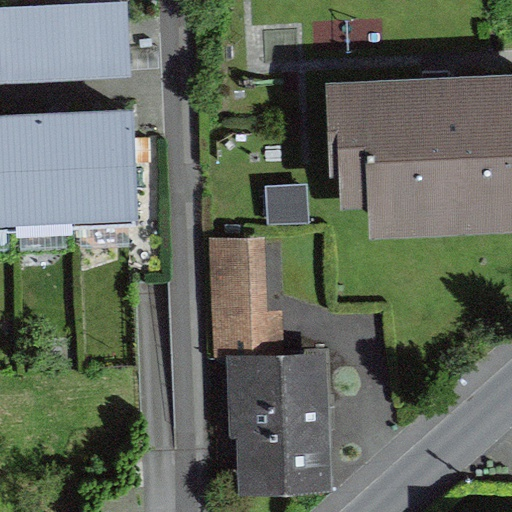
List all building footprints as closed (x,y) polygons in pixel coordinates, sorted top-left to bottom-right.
[(69,18),(72,76),(126,74),(125,15),(69,18)] [(6,21),(9,78),(72,76),(69,18),(6,21)] [(0,78),(9,78),(6,21),(0,21),(0,78)] [(511,85),(336,99),(344,207),(375,204),(378,244),(511,234),(511,85)] [(76,121),(82,228),(138,226),(132,118),(76,121)] [(13,124),(18,231),(82,228),(76,121),(13,124)] [(0,232),(18,231),(13,124),(0,124),(0,232)] [(302,190),(274,190),(275,213),(303,212),(302,190)] [(266,249),(215,250),(219,364),(287,361),(286,320),(269,321),(266,249)] [(326,498),(325,368),(230,368),(231,499),(326,498)]
